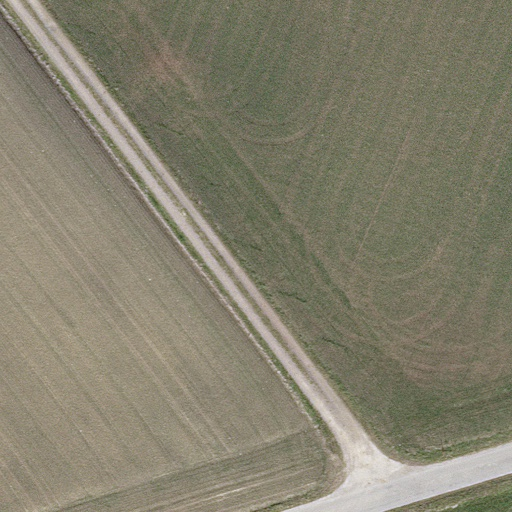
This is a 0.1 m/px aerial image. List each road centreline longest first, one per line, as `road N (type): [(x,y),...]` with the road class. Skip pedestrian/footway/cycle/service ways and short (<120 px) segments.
road 1 (track): [(387,489),(20,0)]
road 2 (unclassified): [(511,453),(320,511)]
